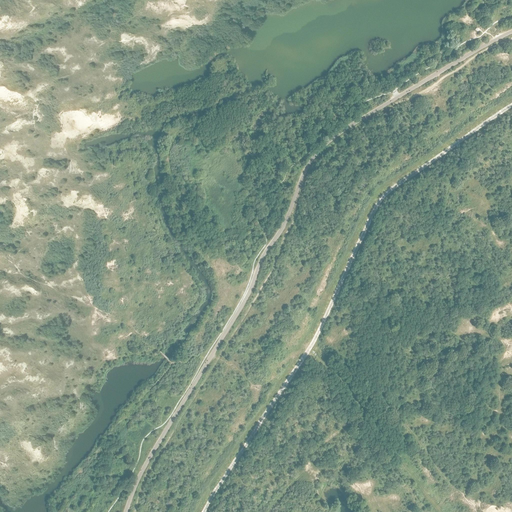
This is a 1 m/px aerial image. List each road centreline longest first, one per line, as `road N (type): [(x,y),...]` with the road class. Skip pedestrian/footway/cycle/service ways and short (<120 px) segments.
road 1 (unknown): [(134,511),(150,468),(276,262),(312,165),(370,118),(511,39)]
road 2 (track): [(307,353),(375,205),(511,105)]
road 3 (track): [(307,353),(341,376),(438,511)]
road 4 (track): [(206,511),(307,353)]
road 5 (track): [(212,355),(262,386),(282,378),(300,350),(307,353)]
